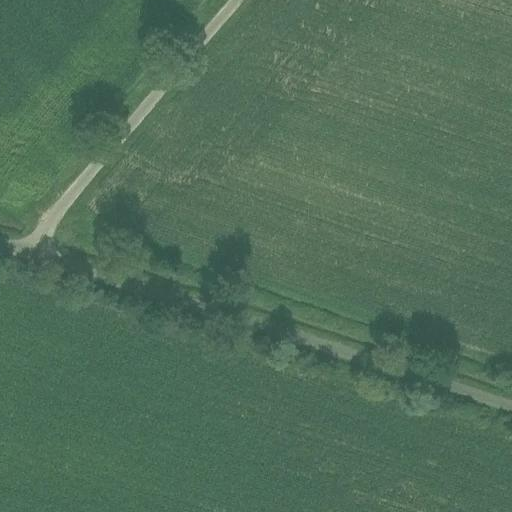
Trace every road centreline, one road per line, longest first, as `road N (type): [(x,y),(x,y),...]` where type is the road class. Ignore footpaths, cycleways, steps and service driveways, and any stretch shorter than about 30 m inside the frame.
road 1 (residential): [(511,411),(29,258)]
road 2 (residential): [(253,0),(29,258)]
